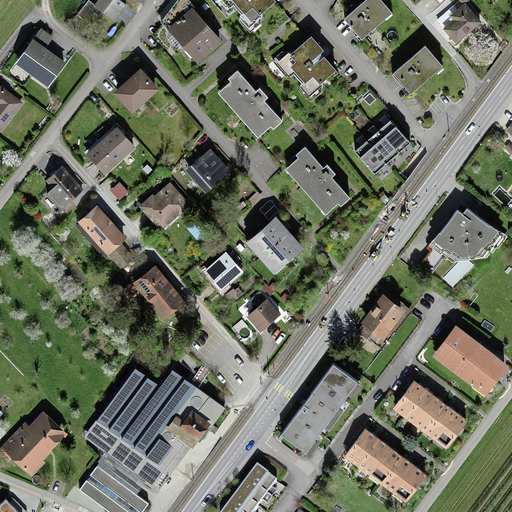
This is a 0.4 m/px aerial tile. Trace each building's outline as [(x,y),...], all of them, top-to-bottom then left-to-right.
[(120,0),(97,0),(94,4),(88,0),(77,15),(83,19),(94,5),(114,20),(126,4),(120,0)] [(195,7),(188,0),(177,0),(161,21),(169,30),(171,29),(192,10),(195,7)] [(224,0),(230,7),(233,5),(241,14),(240,15),(249,25),(262,14),(260,13),(275,0),(274,0),(224,0)] [(364,36),(391,12),(381,0),(364,0),(344,18),(354,29),(356,27),(364,36)] [(437,19),(443,26),(453,17),(455,19),(445,28),(456,42),(480,21),(465,4),(457,10),(454,5),(437,19)] [(198,60),(219,41),(192,10),(171,29),(198,60)] [(44,48),(52,37),(41,29),(19,60),(31,69),(30,71),(48,84),(64,62),(44,48)] [(321,81),(335,69),(324,56),(326,54),(311,36),(291,53),(290,52),(278,62),(290,76),(293,74),(301,83),(300,83),(309,94),(313,90),(317,94),(321,91),(320,84),(322,83),(321,81)] [(404,82),(412,91),(442,65),(425,45),(393,73),(402,84),(404,82)] [(259,86),(255,90),(237,69),(229,77),(231,80),(223,87),(231,96),(229,98),(234,104),(232,106),(245,121),(247,119),(252,124),(255,122),(263,131),(271,124),(273,127),(282,120),(264,99),(268,96),(259,86)] [(148,74),(145,76),(140,71),(117,92),(132,108),(155,88),(148,80),(151,77),(148,74)] [(0,127),(1,129),(21,103),(0,86),(0,127)] [(398,152),(410,142),(390,119),(378,130),(398,152)] [(116,126),(87,152),(104,171),(133,145),(116,126)] [(367,140),(387,162),(398,152),(378,130),(367,140)] [(355,150),(374,173),(387,162),(367,140),(355,150)] [(327,163),(323,166),(305,146),(296,154),(299,156),(291,163),(299,172),(297,174),(302,180),(299,182),(313,197),(315,195),(320,201),(322,199),(330,208),(338,201),(341,204),(349,196),(331,176),(335,172),(327,163)] [(227,170),(209,151),(188,169),(206,189),(227,170)] [(46,193),(60,209),(82,190),(62,166),(47,179),(54,187),(46,193)] [(152,197),(143,206),(161,226),(178,211),(181,214),(189,207),(170,185),(154,199),(152,197)] [(258,191),(247,201),(252,206),(263,197),(258,191)] [(279,210),(270,200),(259,209),(269,220),(279,210)] [(80,220),(94,236),(108,224),(103,219),(105,217),(96,206),(80,220)] [(483,236),(486,238),(494,227),(466,207),(464,210),(459,206),(452,216),(454,218),(420,263),(432,272),(444,256),(450,260),(454,254),(471,252),(483,236)] [(300,244),(277,217),(250,242),(272,267),(276,264),(277,265),(300,244)] [(124,238),(114,227),(112,229),(108,224),(94,236),(108,252),(110,250),(113,253),(122,245),(119,242),(124,238)] [(127,251),(122,245),(113,253),(110,255),(115,261),(127,251)] [(127,251),(115,261),(120,267),(132,257),(127,251)] [(220,287),(240,269),(226,253),(205,271),(220,287)] [(164,315),(182,301),(154,267),(136,281),(164,315)] [(255,309),(252,307),(246,313),(260,328),(268,321),(269,322),(279,313),(260,291),(250,299),(257,307),(255,309)] [(382,333),(383,333),(401,309),(392,303),(396,298),(387,291),(360,328),(377,340),(382,333)] [(406,317),(418,326),(422,321),(410,312),(406,317)] [(401,323),(413,332),(418,326),(406,317),(401,323)] [(397,329),(409,338),(413,332),(401,323),(397,329)] [(481,386),(489,376),(493,379),(505,364),(456,327),(443,345),(447,348),(441,357),(481,386)] [(393,335),(405,344),(409,338),(397,329),(393,335)] [(388,340),(400,349),(405,344),(393,335),(388,340)] [(384,346),(396,355),(400,349),(388,340),(384,346)] [(380,352),(392,361),(396,355),(384,346),(380,352)] [(198,362),(185,352),(178,361),(191,371),(198,362)] [(375,358),(387,367),(392,361),(380,352),(375,358)] [(371,363),(383,372),(387,367),(375,358),(371,363)] [(333,363),(281,433),(305,451),(357,380),(333,363)] [(367,369),(379,378),(383,372),(371,363),(367,369)] [(196,438),(200,440),(225,406),(172,368),(160,385),(135,366),(88,430),(113,448),(108,454),(157,490),(196,438)] [(363,375),(374,384),(379,378),(367,369),(363,375)] [(363,375),(358,381),(370,390),(374,384),(363,375)] [(406,413),(424,388),(414,380),(395,405),(406,413)] [(358,381),(354,387),(365,396),(370,390),(358,381)] [(361,402),(365,396),(354,387),(349,393),(361,402)] [(435,396),(424,388),(406,413),(416,421),(435,396)] [(345,399),(356,408),(361,402),(349,393),(345,399)] [(416,421),(426,428),(445,403),(435,396),(416,421)] [(340,405),(352,414),(356,408),(345,399),(340,405)] [(445,403),(426,428),(437,436),(455,411),(445,403)] [(340,405),(336,411),(347,420),(352,414),(340,405)] [(336,411),(331,417),(343,426),(347,420),(336,411)] [(466,419),(455,411),(437,436),(447,444),(466,419)] [(0,448),(0,452),(8,460),(13,455),(32,473),(43,462),(37,456),(61,431),(45,416),(32,430),(24,423),(0,448)] [(331,417),(327,423),(338,432),(343,426),(331,417)] [(327,423),(322,429),(334,438),(338,432),(327,423)] [(365,428),(347,453),(359,462),(378,437),(365,428)] [(322,429),(317,435),(329,444),(334,438),(322,429)] [(329,444),(317,435),(313,441),(325,450),(329,444)] [(359,462),(371,471),(389,446),(378,437),(359,462)] [(371,471),(383,480),(401,455),(389,446),(371,471)] [(383,480),(394,489),(413,464),(401,455),(383,480)] [(413,464),(394,489),(407,498),(425,473),(413,464)] [(79,489),(110,511),(141,511),(148,502),(97,465),(79,489)] [(276,481),(257,466),(247,479),(267,494),(276,481)] [(247,479),(238,492),(258,506),(267,494),(247,479)] [(3,492),(0,490),(0,503),(20,511),(21,511),(27,498),(4,489),(3,492)] [(239,511),(253,511),(258,506),(238,492),(229,504),(239,511)]
